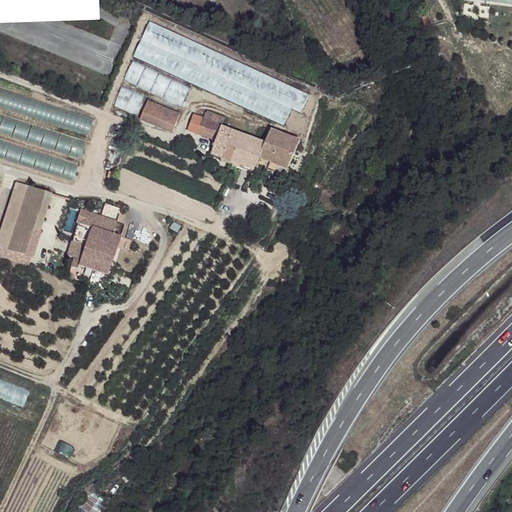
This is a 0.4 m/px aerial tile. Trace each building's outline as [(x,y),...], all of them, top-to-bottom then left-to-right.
[(134,59),(296,125),(302,109),(303,109),(310,91),(149,26),(143,39),(134,59)] [(131,62),(123,81),(182,106),(190,86),(131,62)] [(121,88),(114,107),(137,115),(144,97),(121,88)] [(97,119),(0,89),(0,163),(76,187),(97,119)] [(152,102),(144,123),(173,135),(182,115),(152,102)] [(198,128),(195,134),(216,144),(210,155),(254,172),(259,160),(286,171),(299,142),(268,131),(263,145),(232,133),(219,129),(222,119),(206,113),(204,119),(194,116),(191,125),(198,128)] [(27,187),(6,250),(30,258),(51,195),(27,187)] [(72,242),(67,256),(73,258),(70,269),(76,270),(77,266),(107,276),(119,239),(111,236),(114,224),(96,218),(92,230),(90,229),(84,246),(72,242)] [(91,324),(84,321),(81,328),(87,331),(91,324)] [(80,508),(86,511),(104,511),(111,504),(93,491),(80,508)]
